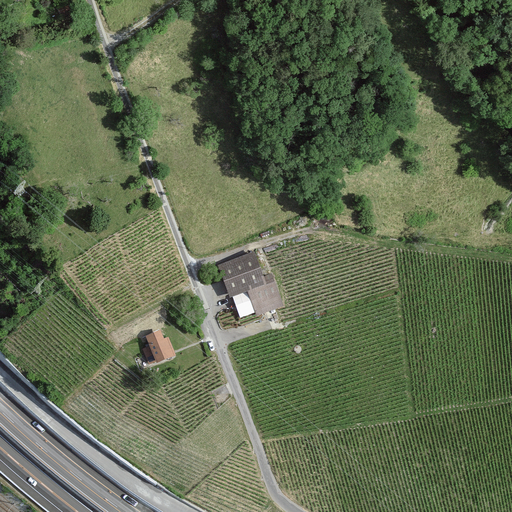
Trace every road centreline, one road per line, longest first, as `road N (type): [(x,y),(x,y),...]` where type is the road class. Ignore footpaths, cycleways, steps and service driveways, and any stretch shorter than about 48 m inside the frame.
road 1 (unclassified): [(295,511),(276,494),(91,0)]
road 2 (tertiary): [(0,366),(46,414),(181,511)]
road 3 (motorway): [(129,511),(0,405)]
